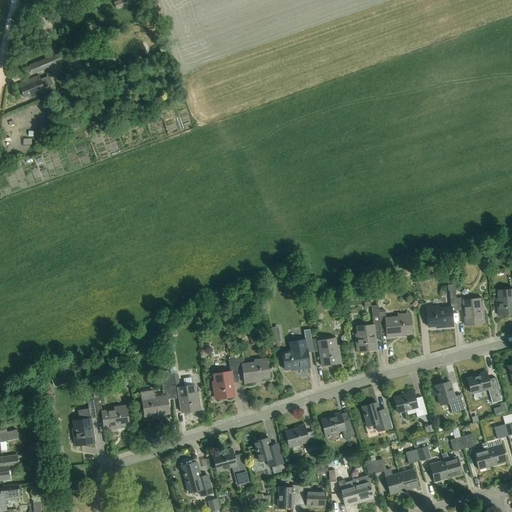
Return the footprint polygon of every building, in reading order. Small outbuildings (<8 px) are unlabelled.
[(118,0),(114,2),(117,9),(124,6),(125,7),(138,1),(137,0),(118,0)] [(51,21),(58,19),(59,19),(56,13),(49,16),(51,21)] [(158,45),(161,52),(166,50),(163,43),(158,45)] [(62,61),(58,53),(52,56),(52,55),(28,65),(32,75),(56,65),(55,64),(62,61)] [(93,77),(88,67),(72,73),(77,84),(93,77)] [(49,77),(47,78),(41,80),(39,76),(18,84),(23,98),(29,96),(30,98),(49,90),(50,92),(55,90),(49,77)] [(511,288),(499,290),(500,297),(498,297),(499,315),(511,313),(511,288)] [(458,311),(457,298),(451,299),(452,307),(426,309),(428,327),(453,325),(452,311),(458,311)] [(463,298),(457,298),(458,311),(464,310),(465,324),(484,323),(482,305),(480,305),(479,298),(463,299),(463,298)] [(379,332),(378,311),(377,305),(372,305),(373,325),(356,326),(357,333),(355,333),(357,351),(376,350),(374,332),(379,332)] [(378,311),(379,332),(386,331),(387,337),(404,335),(403,333),(412,332),(410,316),(385,318),(385,311),(378,311)] [(272,335),(273,343),(280,342),(279,334),(272,335)] [(312,340),(314,352),(320,351),(322,365),(341,362),(338,344),(336,345),(335,338),(318,340),(318,339),(312,340)] [(306,339),(290,341),(292,350),(282,352),(284,369),(293,368),(293,370),(310,367),(308,353),(314,352),(312,340),(306,341),(306,339)] [(235,359),(237,371),(242,370),(244,383),(261,380),(260,378),(269,377),(266,360),(241,364),(241,358),(235,359)] [(238,382),(237,371),(235,359),(228,360),(229,371),(213,374),(215,381),(213,381),(215,399),(234,396),(233,383),(238,382)] [(173,399),(171,386),(169,371),(160,372),(163,392),(166,392),(166,395),(154,397),(153,391),(140,393),(144,416),(153,415),(153,417),(169,414),(167,400),(173,399)] [(481,375),(467,379),(471,393),(488,389),(492,403),(502,401),(495,377),(489,379),(486,371),(481,373),(481,375)] [(179,384),(178,374),(170,375),(172,385),(179,384)] [(454,396),(450,381),(435,385),(435,386),(431,387),(433,395),(438,394),(441,405),(449,403),(452,412),(465,409),(461,394),(454,396)] [(171,386),(173,399),(179,398),(182,413),(200,410),(197,392),(195,393),(194,385),(177,388),(177,385),(171,386)] [(417,417),(427,414),(422,396),(414,398),(412,391),(407,392),(408,394),(394,398),(398,412),(414,408),(417,417)] [(93,399),(96,418),(102,417),(104,430),(121,427),(121,425),(128,424),(126,405),(113,407),(114,409),(101,411),(101,404),(104,404),(103,398),(99,398),(93,399)] [(77,411),(78,420),(74,420),(75,428),(73,428),(75,446),(94,443),(90,419),(96,418),(93,399),(87,400),(88,409),(77,411)] [(386,408),(379,410),(376,402),(362,406),(368,426),(377,423),(379,431),(391,427),(386,408)] [(509,413),(506,402),(499,404),(501,408),(496,409),(498,416),(509,413)] [(344,439),(354,437),(349,419),(342,421),(340,413),(334,415),(335,417),(321,421),(325,435),(341,430),(344,439)] [(505,425),(508,436),(511,435),(511,413),(503,416),(505,424),(505,425)] [(0,451),(0,448),(0,442),(18,438),(16,430),(7,432),(5,425),(0,426),(0,451)] [(309,453),(319,450),(313,431),(306,433),(304,425),(298,427),(298,428),(284,432),(289,447),(305,442),(309,453)] [(497,439),(508,436),(505,425),(493,428),(497,439)] [(461,437),(464,449),(475,446),(471,434),(461,437)] [(453,452),(464,449),(461,437),(449,440),(453,452)] [(270,446),(268,438),(254,442),(259,462),(267,459),(269,467),(283,463),(277,444),(270,446)] [(492,466),(488,448),(487,442),(482,443),(483,449),(474,452),(479,470),(492,466)] [(27,448),(27,453),(36,452),(35,443),(30,443),(27,448)] [(488,448),(492,466),(506,462),(501,444),(488,448)] [(416,450),(420,461),(430,458),(427,447),(416,450)] [(238,485),(248,483),(241,456),(234,457),(231,449),(225,451),(226,453),(212,457),(216,471),(233,466),(238,485)] [(408,465),(420,461),(416,450),(405,453),(408,465)] [(18,467),(17,455),(0,457),(0,481),(0,482),(0,481),(0,480),(10,479),(9,468),(18,467)] [(443,460),(448,478),(462,474),(457,456),(443,460)] [(404,491),(399,473),(392,475),(390,469),(386,470),(383,459),(371,462),(374,472),(375,474),(383,472),(385,477),(390,494),(404,491)] [(374,472),(371,462),(371,460),(364,462),(368,474),(374,472)] [(434,482),(448,478),(443,460),(429,464),(434,482)] [(201,496),(212,493),(207,475),(200,477),(196,462),(181,466),(189,493),(199,490),(201,496)] [(317,468),(319,474),(327,471),(325,463),(316,465),(317,468)] [(399,473),(404,491),(417,487),(412,469),(399,473)] [(368,479),(354,483),(359,502),(374,499),(368,479)] [(344,507),(359,502),(354,483),(353,481),(345,483),(344,480),(337,481),(339,487),(344,507)] [(299,505),(300,485),(293,485),(293,488),(279,487),(278,508),(292,508),(292,505),(299,505)] [(300,485),(299,505),(306,505),(306,506),(325,507),(325,492),(310,492),(311,486),(300,485)] [(0,487),(0,489),(0,494),(0,493),(0,511),(6,511),(5,501),(20,499),(18,486),(0,487)] [(245,494),(250,509),(258,506),(254,492),(245,494)] [(262,494),(260,494),(256,494),(259,504),(270,503),(270,496),(263,496),(262,494)] [(218,509),(216,499),(207,502),(210,511),(218,509)]
